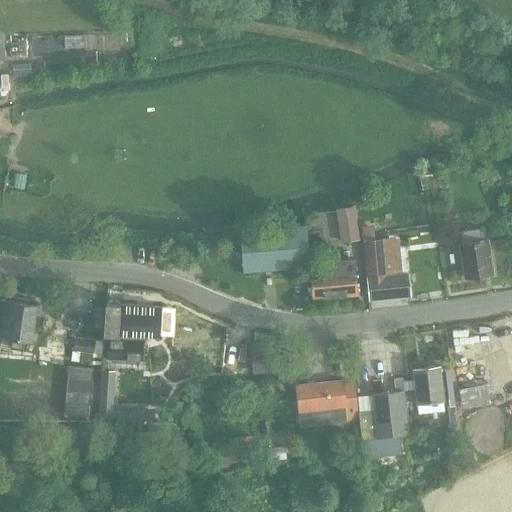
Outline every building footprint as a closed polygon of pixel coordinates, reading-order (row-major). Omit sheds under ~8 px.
[(358,240),(353,208),(337,210),(342,242),(358,240)] [(368,300),(371,300),(410,296),(407,274),(387,275),(385,252),(389,251),(388,244),(384,245),(383,239),(378,240),(375,240),(374,225),(361,226),(362,234),(363,241),(368,300)] [(308,267),(305,226),(240,231),(244,272),(308,267)] [(465,278),(492,274),(487,241),(485,241),(483,228),(460,232),(462,244),(460,245),(465,278)] [(312,299),(358,294),(354,259),(327,262),(327,270),(310,272),(312,299)] [(29,304),(30,300),(13,297),(13,301),(8,300),(3,335),(12,337),(11,348),(26,350),(27,339),(34,340),(35,330),(37,331),(39,316),(37,315),(39,305),(29,304)] [(106,303),(104,333),(110,334),(109,338),(108,338),(107,357),(141,359),(142,340),(141,340),(141,335),(158,336),(160,307),(119,304),(106,303)] [(254,343),(252,343),(254,364),(254,371),(269,370),(279,369),(277,336),(254,332),(254,343)] [(72,351),(89,354),(92,338),(74,335),(72,351)] [(394,392),(371,394),(376,437),(408,434),(404,402),(416,401),(417,404),(418,414),(443,412),(442,401),(443,401),(439,366),(413,369),(415,390),(403,391),(394,392)] [(402,378),(393,379),(394,392),(403,391),(402,381),(402,378)] [(346,421),(358,419),(354,383),(342,384),(342,380),(296,385),(300,417),(345,412),(346,421)] [(102,423),(160,423),(160,411),(115,410),(115,404),(102,404),(102,423)] [(372,410),(359,411),(364,457),(402,452),(400,435),(375,438),(372,410)] [(256,436),(256,432),(262,431),(264,447),(272,445),(269,422),(261,423),(261,425),(252,426),(253,437),(256,436)] [(157,431),(108,433),(109,443),(157,441),(157,431)] [(202,449),(205,472),(259,464),(256,441),(202,449)]
